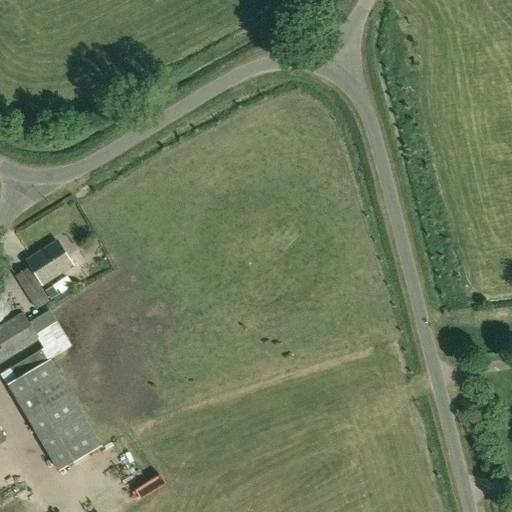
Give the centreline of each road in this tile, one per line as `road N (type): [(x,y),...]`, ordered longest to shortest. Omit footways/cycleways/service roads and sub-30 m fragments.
road 1 (unclassified): [(471,511),(379,142),(354,90),(335,74)]
road 2 (unclassified): [(335,74),(293,61),(253,69),(89,165),(40,179)]
